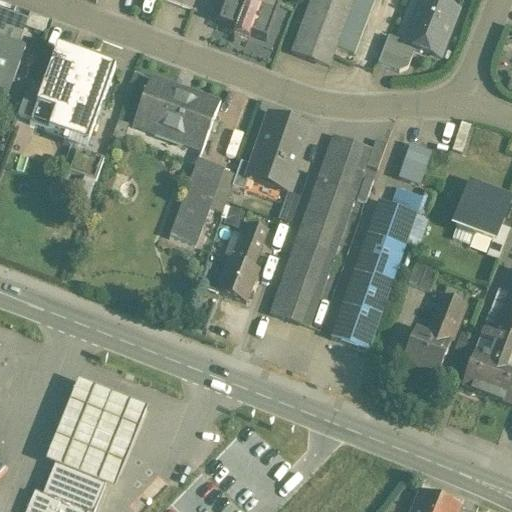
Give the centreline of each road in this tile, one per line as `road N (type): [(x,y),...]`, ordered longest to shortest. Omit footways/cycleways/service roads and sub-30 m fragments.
road 1 (secondary): [(0,298),(511,498)]
road 2 (residential): [(34,0),(321,103),(460,105)]
